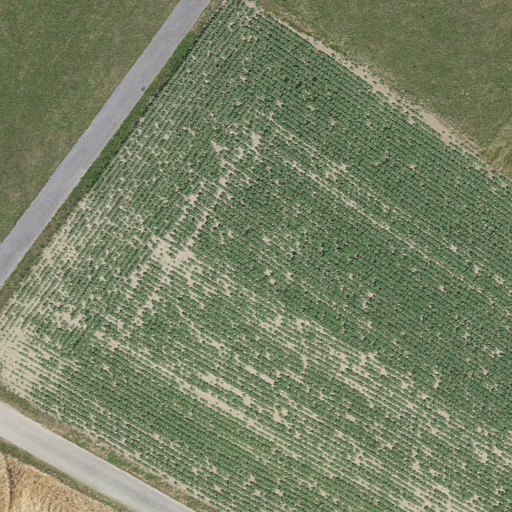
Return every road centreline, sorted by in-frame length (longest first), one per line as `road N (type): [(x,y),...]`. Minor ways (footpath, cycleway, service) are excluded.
road 1 (track): [(195,0),(0,268)]
road 2 (unclassified): [(0,420),(164,511)]
